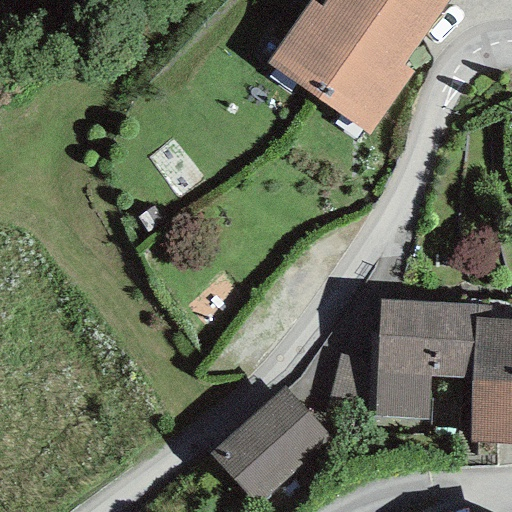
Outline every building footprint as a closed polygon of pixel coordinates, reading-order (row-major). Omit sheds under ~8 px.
[(447,0),(327,0),(323,7),(313,0),(308,0),(265,61),(369,134),(414,69),(404,62),(447,0)] [(376,358),(374,419),(429,421),(429,377),(472,377),(475,318),(493,320),(494,308),(379,301),(376,358)] [(472,377),(469,444),(511,445),(511,320),(493,320),(475,318),(472,377)] [(374,419),(376,358),(340,354),(324,412),(374,419)] [(284,384),(208,453),(255,505),(331,436),(284,384)]
